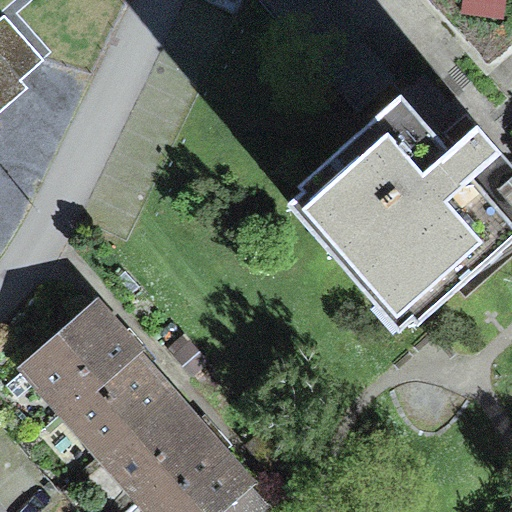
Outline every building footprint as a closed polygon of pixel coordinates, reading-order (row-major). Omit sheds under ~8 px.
[(49,50),(12,7),(0,17),(0,114),(37,83),(26,70),(49,50)] [(401,92),(298,184),(304,191),(287,203),(400,331),(414,319),(418,325),(511,239),(511,221),(474,177),(503,152),(477,123),(449,148),(401,92)] [(144,340),(105,295),(36,355),(76,400),(144,340)] [(184,384),(144,340),(76,400),(115,445),(184,384)] [(223,429),(184,384),(115,445),(155,489),(223,429)] [(218,511),(262,474),(223,429),(155,489),(174,511),(218,511)]
